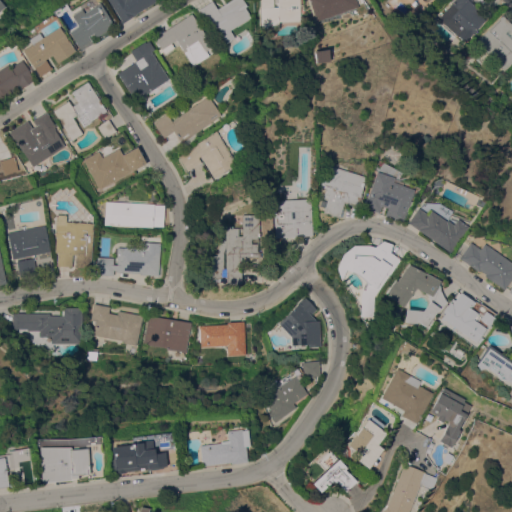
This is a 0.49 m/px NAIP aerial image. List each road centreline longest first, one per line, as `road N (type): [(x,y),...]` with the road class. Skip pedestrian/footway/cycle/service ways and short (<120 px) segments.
road 1 (residential): [(511,313),(398,233),(365,225),(331,236),(261,300),(241,306),(80,285),(0,299)]
road 2 (residential): [(302,268),(329,304),(335,372),(308,430),(267,466),(0,505)]
road 3 (residential): [(167,297),(178,191),(91,60)]
road 4 (residential): [(182,0),(0,116)]
